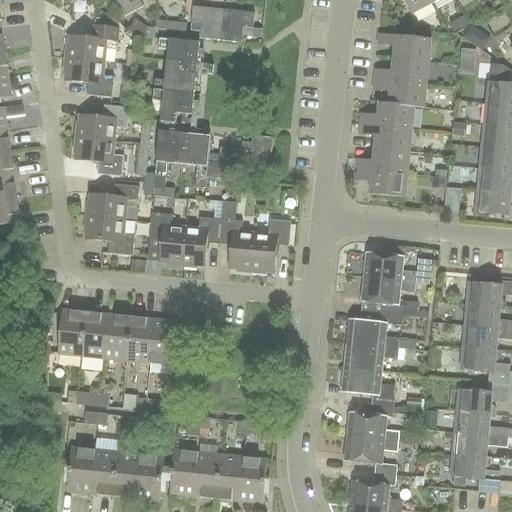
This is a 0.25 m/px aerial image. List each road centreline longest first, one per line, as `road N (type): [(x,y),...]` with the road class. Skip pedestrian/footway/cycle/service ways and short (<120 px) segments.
road 1 (residential): [(311,299),(71,277),(37,0)]
road 2 (residential): [(319,222),(344,0)]
road 3 (residential): [(306,511),(296,442),(311,299)]
road 4 (residential): [(511,236),(319,222)]
